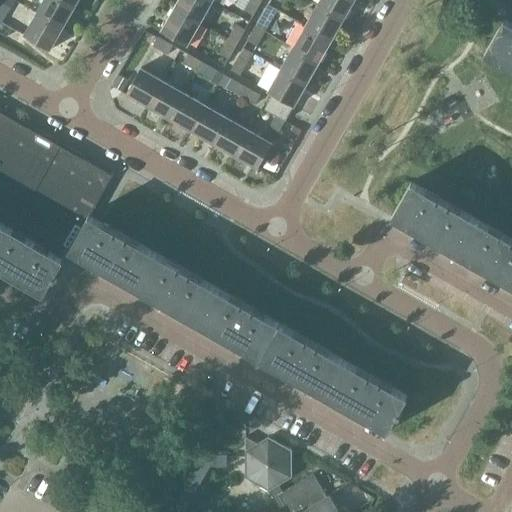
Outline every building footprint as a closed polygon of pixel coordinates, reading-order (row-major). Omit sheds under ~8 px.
[(44,0),(37,13),(64,28),(76,7),(64,0),(44,0)] [(209,0),(178,0),(174,9),(201,24),(213,2),(209,0)] [(266,3),(259,0),(255,0),(248,13),(257,18),(266,3)] [(320,0),(318,4),(344,20),(355,0),(320,0)] [(2,3),(0,7),(0,21),(3,23),(12,8),(2,3)] [(344,20),(318,4),(305,26),(332,41),(344,20)] [(201,24),(174,9),(161,31),(188,46),(201,24)] [(64,28),(37,13),(24,35),(51,51),(64,28)] [(266,13),(258,28),(267,33),(275,18),(266,13)] [(511,69),(511,23),(505,19),(485,54),(511,69)] [(305,26),(293,48),(320,63),(332,41),(305,26)] [(249,32),(240,27),(232,42),(241,47),(249,32)] [(258,28),(249,42),(258,47),(267,33),(258,28)] [(153,46),(169,55),(173,47),(157,38),(153,46)] [(241,47),(232,42),(224,56),(233,61),(241,47)] [(293,48),(281,70),(307,85),(320,63),(293,48)] [(202,63),(188,55),(183,64),(197,72),(202,63)] [(250,62),(241,57),(233,72),(242,77),(250,62)] [(217,72),(202,63),(197,72),(212,81),(217,72)] [(164,81),(141,68),(126,95),(148,107),(164,81)] [(307,85),(281,70),(268,92),(273,95),(295,107),(307,85)] [(246,88),(231,80),(226,89),(241,97),(246,88)] [(185,93),(164,81),(148,107),(170,120),(185,93)] [(260,97),(246,88),(241,97),(255,106),(260,97)] [(170,120),(192,132),(207,105),(185,93),(170,120)] [(295,107),(273,95),(265,109),(286,121),(295,107)] [(192,132),(214,145),(229,118),(207,105),(192,132)] [(0,222),(0,223),(64,260),(69,251),(90,215),(90,216),(115,174),(114,174),(112,176),(0,112),(0,222)] [(214,145),(235,157),(251,130),(229,118),(214,145)] [(251,130),(235,157),(258,170),(273,143),(251,130)] [(456,254),(476,219),(412,182),(392,218),(456,254)] [(83,258),(103,223),(96,219),(90,216),(90,215),(69,251),(76,254),(83,258)] [(511,285),(511,239),(476,219),(456,254),(511,285)] [(64,260),(0,223),(0,269),(44,295),(54,278),(56,280),(58,276),(56,275),(64,260)] [(164,258),(103,223),(83,258),(144,293),(164,258)] [(144,293),(205,327),(225,292),(164,258),(144,293)] [(225,292),(205,327),(266,362),(286,327),(225,292)] [(266,362),(327,397),(347,362),(286,327),(266,362)] [(347,362),(327,397),(388,432),(397,415),(400,417),(402,413),(399,412),(408,396),(347,362)] [(340,511),(331,495),(327,497),(314,474),(283,492),(279,485),(292,478),(292,450),(269,437),(257,444),(246,437),(246,478),(269,491),(270,491),(280,509),(274,511),(340,511)] [(172,511),(184,511),(206,474),(206,467),(227,467),(227,456),(204,456),(172,511)]
